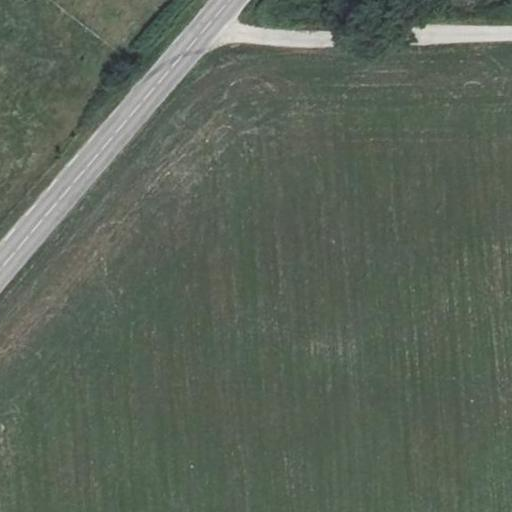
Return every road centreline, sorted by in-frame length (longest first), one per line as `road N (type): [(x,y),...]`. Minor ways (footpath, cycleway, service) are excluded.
road 1 (tertiary): [(225,0),(0,265)]
road 2 (track): [(511,33),(235,30),(207,21)]
